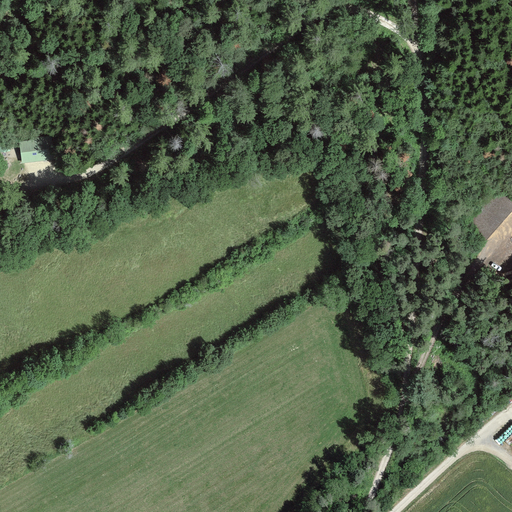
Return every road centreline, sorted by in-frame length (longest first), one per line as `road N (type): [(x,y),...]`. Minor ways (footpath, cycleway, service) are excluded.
road 1 (track): [(417,43),(352,7),(316,18),(157,136),(22,203)]
road 2 (track): [(404,417),(425,162),(411,0)]
road 3 (track): [(367,511),(465,278),(511,231)]
road 4 (track): [(397,511),(511,403)]
